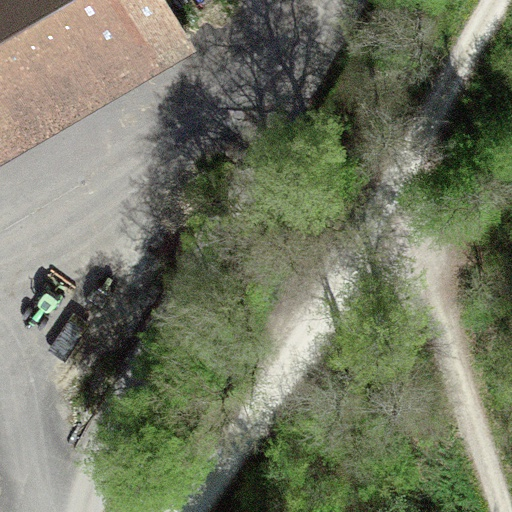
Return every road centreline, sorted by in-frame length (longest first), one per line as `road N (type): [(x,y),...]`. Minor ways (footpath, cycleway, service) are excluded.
road 1 (track): [(502,0),(334,296),(189,511)]
road 2 (track): [(89,511),(109,430),(350,0)]
road 3 (track): [(406,178),(430,309),(495,511)]
